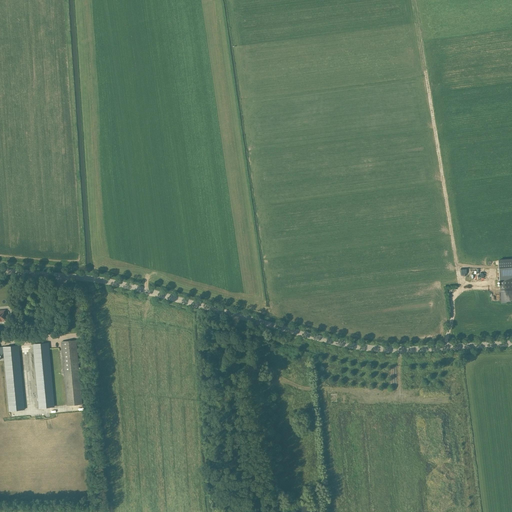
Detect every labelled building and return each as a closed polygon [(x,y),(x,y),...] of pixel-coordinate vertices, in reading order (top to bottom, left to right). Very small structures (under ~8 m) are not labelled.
[(511,259),(498,261),(499,279),(511,277),(511,259)] [(511,277),(499,279),(500,285),(501,303),(511,302),(511,277)] [(76,341),(76,340),(61,342),(67,406),(82,404),(77,344),(79,343),(79,340),(76,341)] [(54,407),(49,342),(32,344),(38,408),(54,407)] [(3,353),(9,411),(25,410),(19,345),(3,347),(0,346),(0,355),(2,355),(3,353)]
